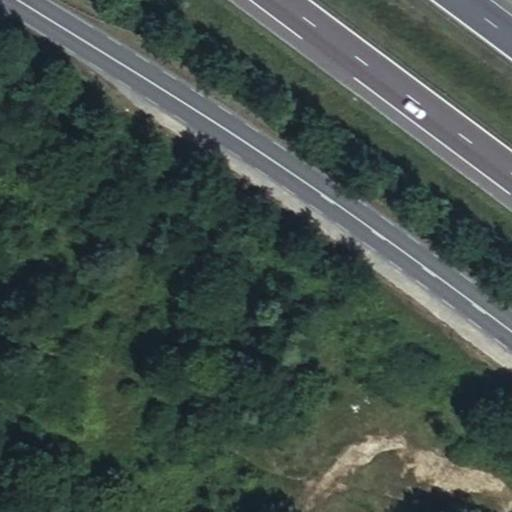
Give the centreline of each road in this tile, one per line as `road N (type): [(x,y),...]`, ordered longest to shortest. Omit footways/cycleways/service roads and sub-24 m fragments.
road 1 (secondary): [(13,0),(231,133),(511,332)]
road 2 (motorway): [(280,0),(511,172)]
